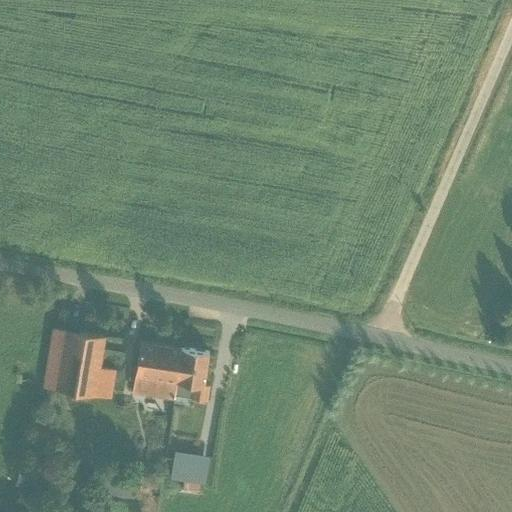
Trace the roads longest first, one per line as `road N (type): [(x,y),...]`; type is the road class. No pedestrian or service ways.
road 1 (unclassified): [(376,333),(0,260)]
road 2 (unclassified): [(511,23),(376,333)]
road 3 (unclassified): [(511,364),(376,333)]
